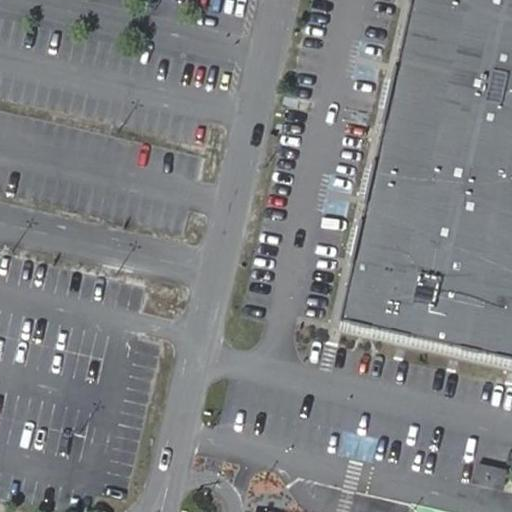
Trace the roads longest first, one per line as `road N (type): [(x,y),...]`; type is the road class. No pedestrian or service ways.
road 1 (unknown): [(0,457),(84,469),(108,396)]
road 2 (unknown): [(132,315),(0,286)]
